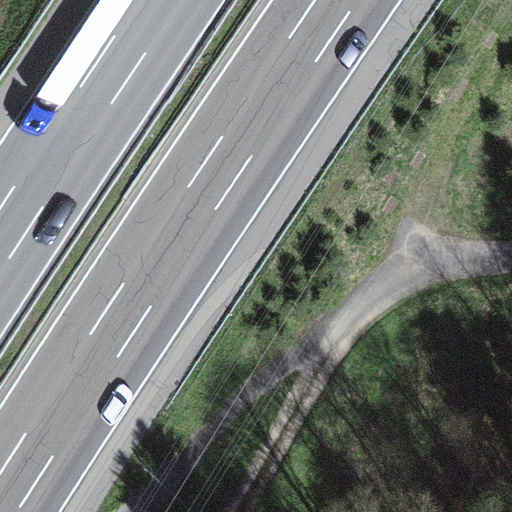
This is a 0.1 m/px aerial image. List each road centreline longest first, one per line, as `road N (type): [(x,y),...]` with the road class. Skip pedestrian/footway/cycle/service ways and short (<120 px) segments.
road 1 (motorway): [(0,508),(337,0)]
road 2 (motorway): [(162,0),(0,242)]
road 3 (track): [(329,347),(241,511)]
